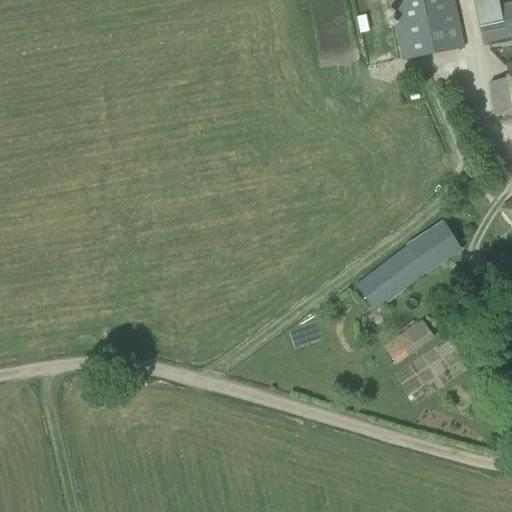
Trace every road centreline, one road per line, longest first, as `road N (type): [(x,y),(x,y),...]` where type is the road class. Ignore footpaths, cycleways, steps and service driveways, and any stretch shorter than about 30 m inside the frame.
road 1 (track): [(511,463),(467,461),(115,368),(0,378)]
road 2 (track): [(23,374),(54,511)]
